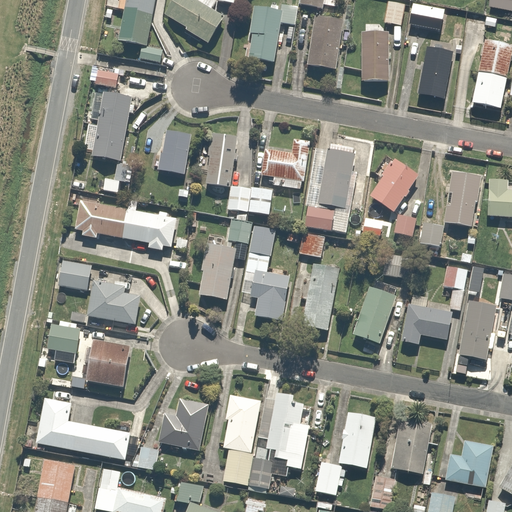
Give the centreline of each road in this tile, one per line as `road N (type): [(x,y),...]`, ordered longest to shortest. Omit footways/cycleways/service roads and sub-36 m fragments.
road 1 (residential): [(0,417),(76,0)]
road 2 (residential): [(179,346),(511,405)]
road 3 (residential): [(197,89),(511,148)]
